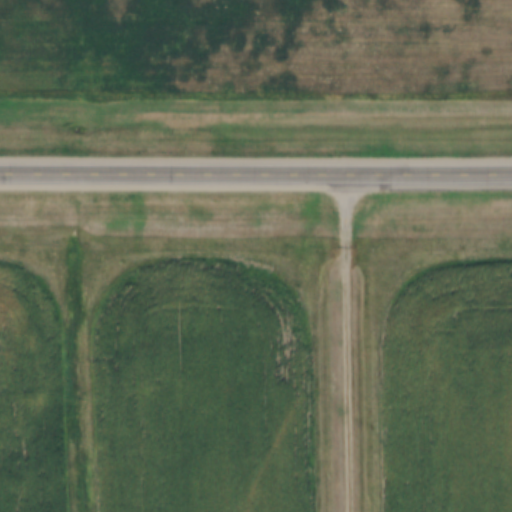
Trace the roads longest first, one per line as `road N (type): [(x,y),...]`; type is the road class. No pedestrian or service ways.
road 1 (secondary): [(350,176),(0,174)]
road 2 (secondary): [(511,176),(350,176)]
